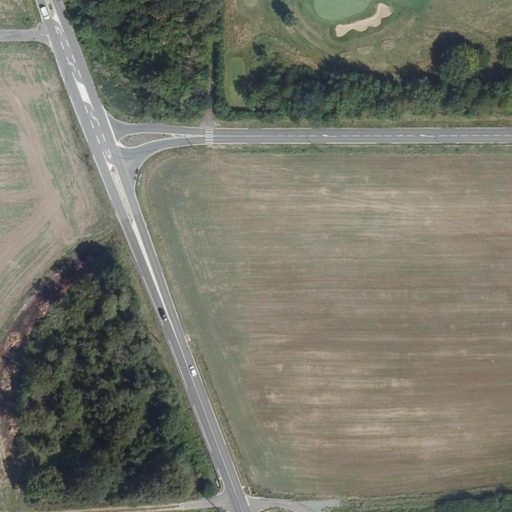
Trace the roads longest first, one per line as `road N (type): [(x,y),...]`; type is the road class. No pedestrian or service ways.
road 1 (primary): [(511,134),(209,136)]
road 2 (primary): [(93,148),(195,387)]
road 3 (primary): [(195,387),(116,157)]
road 4 (track): [(85,511),(269,502),(298,511)]
road 5 (track): [(209,136),(209,0)]
road 6 (primary): [(240,511),(195,387)]
